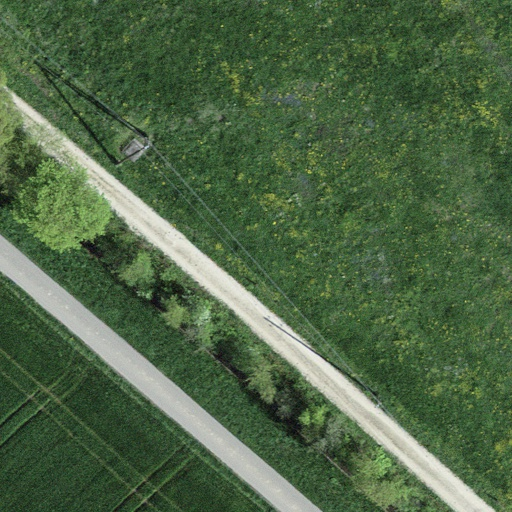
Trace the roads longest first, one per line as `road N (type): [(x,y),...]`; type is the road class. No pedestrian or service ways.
road 1 (track): [(473,511),(0,105)]
road 2 (track): [(0,261),(296,511)]
